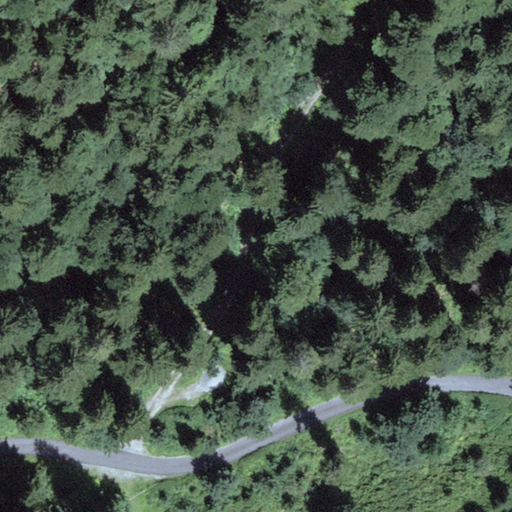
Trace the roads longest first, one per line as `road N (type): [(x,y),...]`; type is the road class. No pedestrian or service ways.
road 1 (track): [(358,0),(270,164),(232,295),(105,461)]
road 2 (unclassified): [(511,387),(426,384),(345,401),(217,459),(105,461),(26,446),(0,454)]
